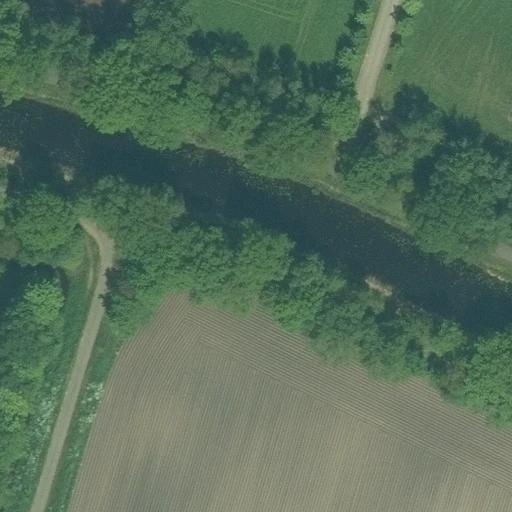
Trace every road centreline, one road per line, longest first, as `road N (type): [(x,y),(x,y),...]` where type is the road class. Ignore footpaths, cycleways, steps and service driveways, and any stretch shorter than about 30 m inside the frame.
road 1 (unclassified): [(0,65),(337,168),(511,254)]
road 2 (unclassified): [(125,228),(269,277),(511,397)]
road 3 (unclassified): [(125,228),(38,511)]
road 4 (unclassified): [(0,190),(125,228)]
